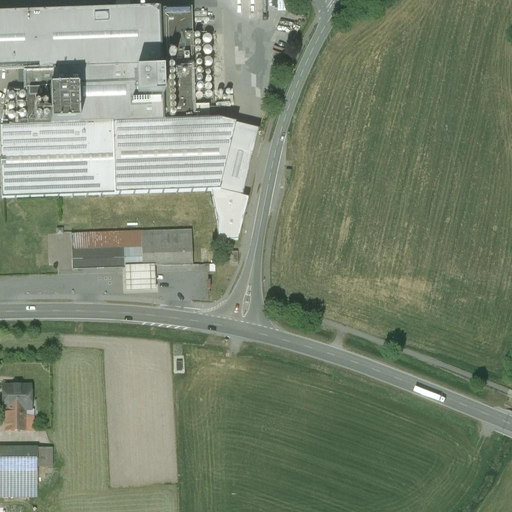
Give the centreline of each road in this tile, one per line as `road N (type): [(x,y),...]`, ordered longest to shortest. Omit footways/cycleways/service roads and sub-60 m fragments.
road 1 (tertiary): [(335,9),(282,126),(241,330)]
road 2 (primary): [(511,425),(379,371),(241,330)]
road 3 (primary): [(241,330),(131,313),(0,312)]
